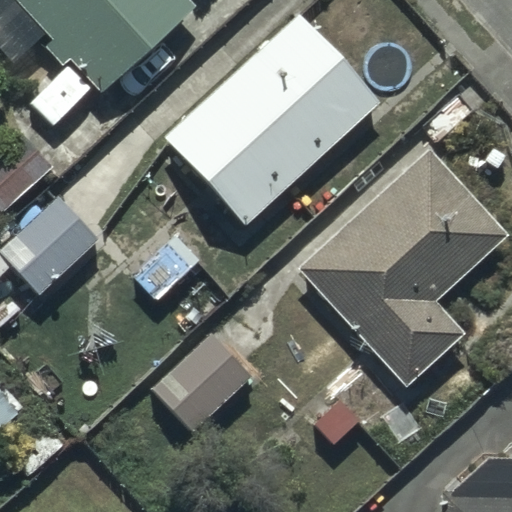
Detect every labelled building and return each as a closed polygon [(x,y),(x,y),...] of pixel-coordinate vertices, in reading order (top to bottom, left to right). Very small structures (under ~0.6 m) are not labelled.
[(64,52),(93,84),(185,0),(17,0),(49,34),(41,41),(57,59),(64,52)] [(161,130),(237,216),(372,98),(296,12),(161,130)] [(0,149),(0,203),(48,162),(21,132),(0,149)] [(295,258),(398,377),(457,326),(425,289),(495,229),(424,147),(295,258)] [(0,235),(0,254),(32,288),(90,231),(49,188),(0,235)] [(204,326),(143,381),(185,427),(246,372),(204,326)] [(511,511),(511,488),(437,486),(436,511),(511,511)]
